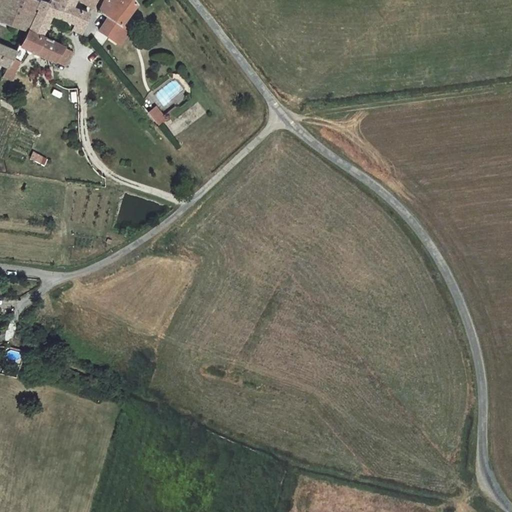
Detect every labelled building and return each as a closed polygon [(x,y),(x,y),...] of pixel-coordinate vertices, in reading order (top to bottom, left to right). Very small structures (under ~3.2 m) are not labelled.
[(22,3),(24,3),(25,0),(0,0),(0,1),(19,8),(22,3)] [(0,64),(7,67),(16,51),(0,44),(0,21),(25,31),(36,7),(39,1),(36,0),(25,0),(24,3),(22,3),(19,8),(0,1),(0,64)] [(75,6),(77,0),(60,0),(58,0),(49,0),(48,3),(41,0),(39,0),(39,1),(36,7),(38,8),(28,31),(47,39),(60,16),(78,24),(83,26),(90,12),(75,6)] [(104,0),(100,9),(109,16),(113,19),(124,0),(104,0)] [(109,16),(101,28),(118,40),(127,27),(124,25),(138,4),(134,0),(124,0),(113,19),(109,16)] [(131,30),(127,27),(118,40),(122,42),(131,30)] [(56,43),(47,39),(28,31),(21,46),(55,62),(65,46),(56,43)] [(54,86),(51,99),(61,101),(64,88),(54,86)] [(70,100),(78,99),(77,90),(69,91),(70,100)] [(159,126),(167,118),(156,106),(147,113),(159,126)] [(32,151),(29,159),(45,166),(48,157),(32,151)]
